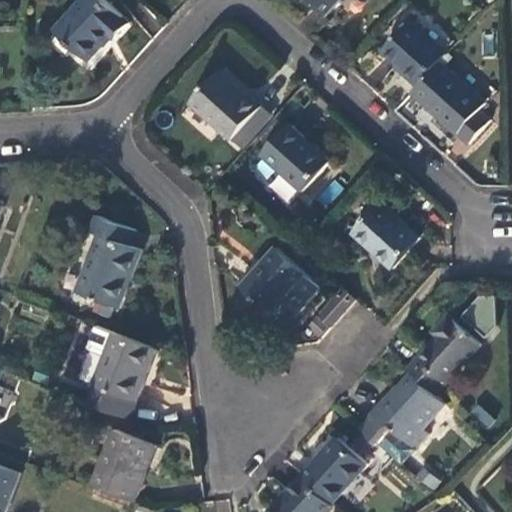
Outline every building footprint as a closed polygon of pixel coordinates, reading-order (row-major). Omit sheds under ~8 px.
[(129,21),(105,0),(81,0),(56,29),(88,58),(111,33),(115,36),(129,21)] [(338,0),(313,0),(327,12),(338,0)] [(406,71),(419,82),(440,59),(447,51),(410,18),(385,47),(409,68),(406,71)] [(486,100),(440,59),(419,82),(412,90),(470,141),(491,117),(480,107),(486,100)] [(191,101),(231,138),(261,104),(247,92),(246,94),(219,70),(191,101)] [(275,116),(261,104),(231,138),(244,150),(275,116)] [(330,159),(290,122),(262,153),(303,189),(330,159)] [(422,235),(382,199),(354,231),(394,266),(422,235)] [(140,228),(100,212),(93,230),(101,233),(79,292),(122,308),(144,249),(133,245),(140,228)] [(308,274),(277,246),(243,284),(273,312),(308,274)] [(357,297),(346,287),(321,313),(333,323),(357,297)] [(438,335),(408,367),(415,373),(436,392),(481,343),(449,314),(433,331),(438,335)] [(139,399),(158,348),(116,332),(97,382),(139,399)] [(393,393),(362,427),(403,464),(431,433),(425,427),(448,403),(436,392),(415,373),(395,395),(393,393)] [(139,399),(97,382),(89,403),(131,419),(139,399)] [(477,404),(470,411),(487,428),(494,420),(477,404)] [(116,428),(94,484),(136,501),(158,444),(116,428)] [(339,438),(304,476),(334,503),(369,464),(339,438)] [(0,511),(3,511),(20,471),(0,463),(0,511)] [(329,511),(336,505),(334,503),(304,476),(272,511),(329,511)]
